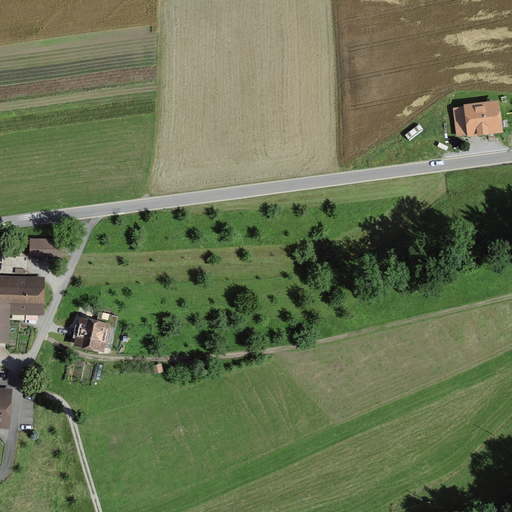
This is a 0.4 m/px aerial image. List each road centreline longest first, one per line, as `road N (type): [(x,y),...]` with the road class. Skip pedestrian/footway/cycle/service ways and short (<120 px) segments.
road 1 (tertiary): [(511,158),(0,226)]
road 2 (track): [(37,337),(69,356),(115,364),(202,363),(511,299)]
road 3 (track): [(17,381),(65,405),(99,511)]
